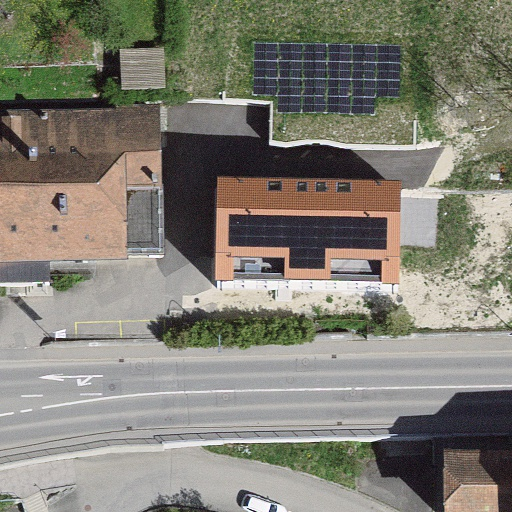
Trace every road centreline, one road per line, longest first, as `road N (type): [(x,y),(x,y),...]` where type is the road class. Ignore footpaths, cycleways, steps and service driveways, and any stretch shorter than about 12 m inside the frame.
road 1 (secondary): [(0,410),(136,395),(511,388)]
road 2 (residential): [(284,511),(213,494),(169,495),(122,511)]
